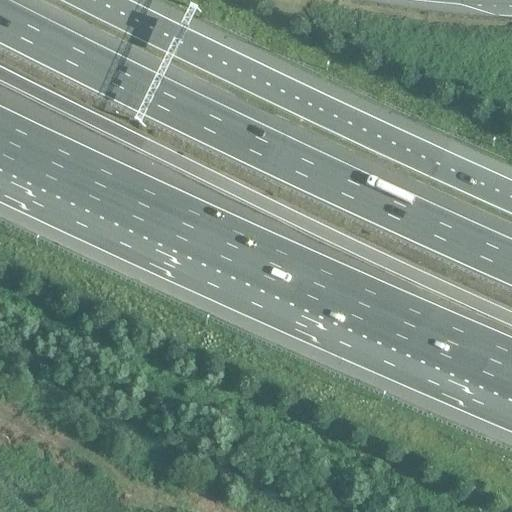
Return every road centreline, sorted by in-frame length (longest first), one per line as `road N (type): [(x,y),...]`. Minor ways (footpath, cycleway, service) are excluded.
road 1 (motorway): [(511,319),(0,74)]
road 2 (motorway): [(511,264),(160,103),(0,20)]
road 3 (motorway): [(0,138),(511,369)]
road 4 (motorway): [(511,206),(75,0)]
